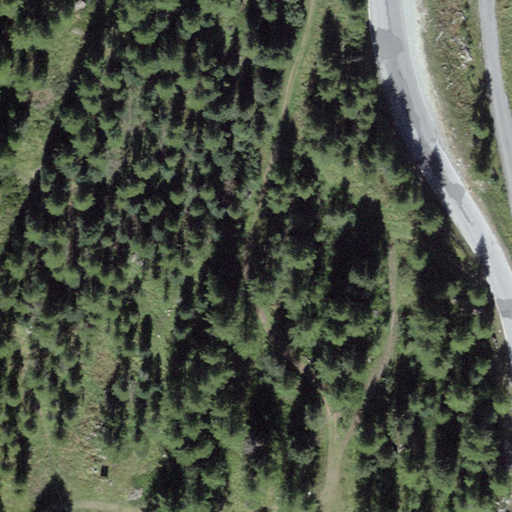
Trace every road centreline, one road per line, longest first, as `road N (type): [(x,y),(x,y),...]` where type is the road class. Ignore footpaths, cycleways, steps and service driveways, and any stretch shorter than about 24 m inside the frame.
road 1 (tertiary): [(511,307),(484,241),(409,114),(385,0)]
road 2 (track): [(331,466),(388,347),(389,252),(407,228)]
road 3 (track): [(270,156),(308,156),(324,189),(407,228)]
road 4 (track): [(511,164),(485,0)]
road 5 (track): [(407,228),(486,292),(509,299)]
